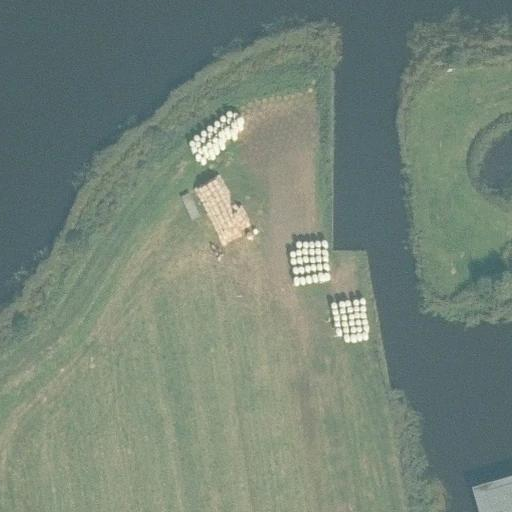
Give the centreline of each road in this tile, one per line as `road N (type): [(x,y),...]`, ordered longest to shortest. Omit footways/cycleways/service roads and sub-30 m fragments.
road 1 (track): [(394,511),(353,316),(320,277),(314,257),(315,115),(305,97),(281,97),(204,139),(125,229),(58,338),(0,384)]
road 2 (track): [(511,87),(476,108),(451,145),(465,194),(511,238)]
